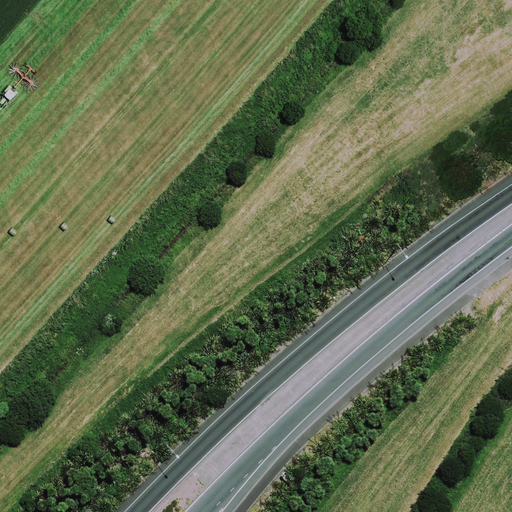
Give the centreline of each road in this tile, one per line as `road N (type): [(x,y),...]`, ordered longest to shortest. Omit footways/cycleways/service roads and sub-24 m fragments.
road 1 (tertiary): [(135,511),(352,312),(511,189)]
road 2 (tertiary): [(511,239),(316,397),(211,511)]
